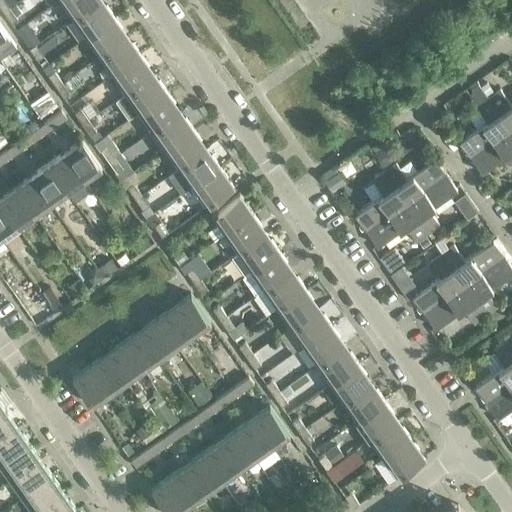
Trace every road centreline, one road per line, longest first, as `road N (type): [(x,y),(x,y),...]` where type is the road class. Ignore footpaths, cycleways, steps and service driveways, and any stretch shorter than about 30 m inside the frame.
road 1 (residential): [(470,456),(151,0)]
road 2 (residential): [(124,511),(0,340)]
road 3 (residential): [(419,104),(511,240)]
